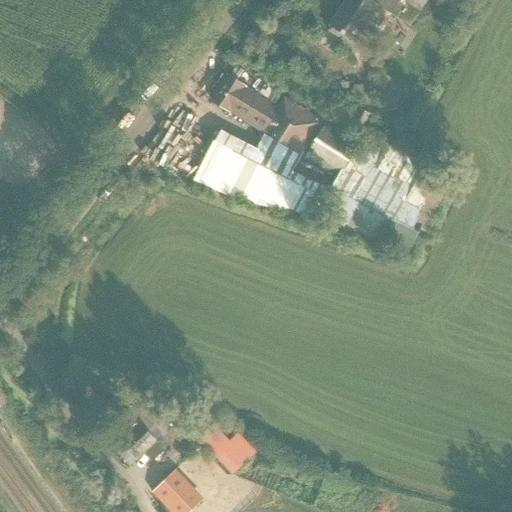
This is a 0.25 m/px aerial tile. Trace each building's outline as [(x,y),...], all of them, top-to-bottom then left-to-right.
[(345,0),(330,24),(328,27),(329,28),(327,32),(338,39),(340,35),(353,43),(378,5),(411,26),(426,0),(345,0)] [(325,119),(323,121),(284,96),(277,106),(227,74),(211,98),(337,177),(343,168),(364,183),(386,150),(363,135),(360,141),(325,119)] [(0,151),(40,112),(8,81),(0,88),(0,151)] [(370,114),(360,109),(352,125),(362,130),(370,114)] [(233,150),(215,141),(194,179),(230,198),(236,187),(267,204),(270,198),(290,208),(292,205),(313,216),(322,198),(302,187),(307,177),(238,141),(233,150)] [(324,218),(407,254),(418,229),(423,231),(448,175),(424,164),(405,207),(363,189),(360,195),(338,185),(324,218)] [(146,413),(139,420),(137,422),(122,406),(106,421),(122,438),(119,441),(136,459),(144,451),(152,459),(164,448),(155,440),(156,439),(150,432),(157,425),(146,413)] [(205,460),(214,470),(246,443),(238,433),(205,460)] [(119,441),(112,447),(129,464),(136,459),(119,441)] [(173,472),(153,492),(172,511),(190,511),(201,502),(173,472)]
